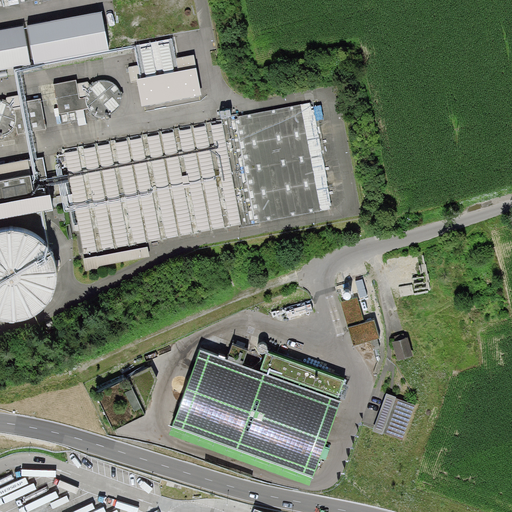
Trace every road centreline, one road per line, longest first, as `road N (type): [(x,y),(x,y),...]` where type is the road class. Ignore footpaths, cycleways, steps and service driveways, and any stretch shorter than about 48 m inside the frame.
road 1 (primary): [(0,422),(343,511)]
road 2 (track): [(77,367),(324,264)]
road 3 (unclassified): [(324,264),(511,204)]
